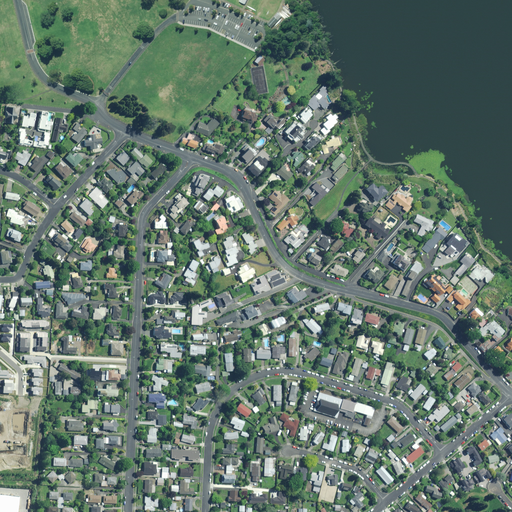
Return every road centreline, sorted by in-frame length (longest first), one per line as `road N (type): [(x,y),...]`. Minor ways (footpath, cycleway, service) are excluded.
road 1 (unclassified): [(511,394),(435,313),(292,271),(274,253),(239,180),(189,156)]
road 2 (residential): [(128,511),(142,221),(189,156)]
road 3 (residential): [(205,511),(215,416),(227,395),(261,373),(293,371),(393,402),(443,454)]
road 4 (unclassified): [(124,130),(39,73),(17,0)]
